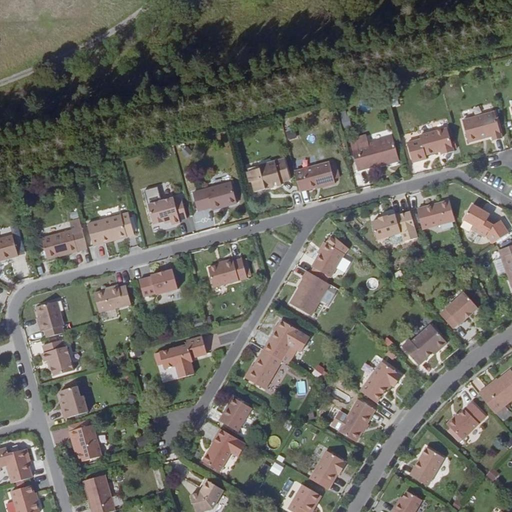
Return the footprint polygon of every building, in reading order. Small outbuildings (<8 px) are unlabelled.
[(463,119),(469,141),(492,135),(493,139),(502,136),(495,111),(463,119)] [(346,127),(353,125),(351,116),(343,118),(346,127)] [(412,141),(417,160),(429,157),(428,153),(441,150),(442,153),(453,151),(447,128),(424,134),(425,138),(412,141)] [(350,133),(354,147),(369,143),(366,129),(350,133)] [(354,147),(360,168),(399,158),(393,136),(369,143),(354,147)] [(252,178),(254,188),(281,181),(280,178),(290,176),(284,155),(258,162),(259,165),(246,168),(249,178),(252,178)] [(330,158),(295,167),(300,186),(323,180),(324,182),(336,178),(330,158)] [(192,188),(197,206),(210,202),(211,205),(236,198),(230,178),(192,188)] [(179,191),(148,199),(152,217),(164,215),(164,217),(171,215),(172,219),(178,217),(177,214),(185,212),(179,191)] [(416,208),(421,227),(454,217),(449,199),(416,208)] [(498,242),(511,234),(511,233),(505,221),(497,225),(489,220),(493,215),(474,203),(464,219),(474,225),(471,229),(485,238),(488,236),(493,245),(498,242)] [(88,217),(93,238),(133,227),(128,207),(88,217)] [(369,220),(374,238),(388,234),(398,231),(397,230),(412,226),(408,211),(393,215),(393,214),(386,216),(386,214),(377,217),(377,218),(369,220)] [(82,222),(80,215),(69,218),(71,224),(82,222)] [(71,224),(40,232),(46,254),(87,243),(82,222),(71,224)] [(398,231),(388,234),(389,240),(392,241),(401,239),(401,240),(415,236),(412,226),(397,230),(398,231)] [(18,248),(12,228),(0,231),(0,250),(5,250),(5,252),(18,248)] [(322,243),(315,254),(307,267),(309,268),(325,277),(339,253),(343,249),(329,235),(322,243)] [(312,253),(315,254),(322,243),(318,241),(312,253)] [(353,249),(348,244),(345,248),(350,252),(353,249)] [(511,245),(500,250),(511,282),(511,245)] [(207,266),(211,285),(246,277),(240,258),(232,260),(231,258),(214,262),(215,264),(207,266)] [(138,279),(142,295),(176,287),(171,268),(149,273),(150,276),(138,279)] [(323,276),(309,268),(306,273),(320,281),(323,276)] [(307,316),(325,284),(320,281),(306,273),(302,271),(298,278),(300,279),(286,303),(307,316)] [(91,290),(95,310),(127,302),(123,285),(114,287),(114,285),(91,290)] [(461,293),(438,315),(450,329),(456,323),(458,325),(475,307),(461,293)] [(34,312),(38,328),(61,322),(55,299),(35,304),(37,312),(34,312)] [(194,326),(201,324),(199,315),(192,317),(194,326)] [(293,349),(297,351),(305,337),(296,331),(277,320),(263,344),(264,344),(269,347),(265,353),(284,364),(293,349)] [(409,339),(401,347),(419,365),(436,349),(438,351),(447,342),(431,325),(412,342),(409,339)] [(190,340),(156,348),(158,359),(164,358),(165,363),(176,360),(179,373),(194,369),(191,356),(194,356),(193,351),(207,348),(203,332),(189,336),(190,340)] [(49,373),(71,367),(64,342),(62,343),(60,336),(38,342),(40,349),(38,350),(40,357),(42,357),(45,356),(46,362),(49,373)] [(260,350),(265,353),(269,347),(264,344),(260,350)] [(279,361),(259,350),(242,379),(262,390),(279,361)] [(380,361),(359,392),(375,404),(388,385),(392,387),(401,376),(380,361)] [(317,366),(313,374),(321,377),(324,369),(317,366)] [(476,393),(492,412),(511,395),(511,375),(508,372),(483,391),(482,389),(476,393)] [(298,393),(306,392),(305,381),(297,381),(298,393)] [(75,382),(58,387),(61,397),(61,401),(59,401),(62,414),(85,408),(81,392),(78,393),(75,382)] [(338,389),(336,396),(346,398),(347,392),(338,389)] [(229,400),(215,423),(234,433),(247,411),(229,400)] [(354,400),(336,431),(353,442),(372,409),(354,400)] [(457,416),(453,420),(450,419),(447,422),(447,425),(446,425),(449,428),(460,440),(480,421),(466,407),(457,416)] [(90,420),(67,426),(69,434),(71,434),(75,448),(78,458),(98,452),(90,420)] [(212,441),(202,459),(218,467),(228,450),(237,455),(244,443),(218,428),(211,440),(212,441)] [(456,442),(459,439),(449,428),(446,430),(456,442)] [(9,482),(30,476),(27,463),(22,448),(15,450),(6,452),(4,446),(0,447),(0,465),(4,464),(9,482)] [(425,446),(407,474),(425,485),(441,456),(425,446)] [(323,449),(312,471),(330,481),(335,473),(337,469),(339,470),(345,461),(323,449)] [(279,476),(284,467),(275,461),(269,470),(279,476)] [(257,470),(262,473),(266,467),(261,464),(257,470)] [(486,476),(494,481),(500,473),(491,468),(486,476)] [(79,477),(87,511),(90,511),(110,507),(101,471),(79,477)] [(189,494),(193,511),(211,506),(221,489),(204,479),(199,488),(199,490),(198,492),(189,494)] [(31,483),(10,489),(15,511),(35,511),(38,511),(31,483)] [(300,485),(286,509),(290,511),(305,511),(306,511),(310,511),(319,496),(300,485)] [(392,511),(391,511),(412,511),(419,501),(403,492),(397,503),(394,502),(390,510),(392,511)]
